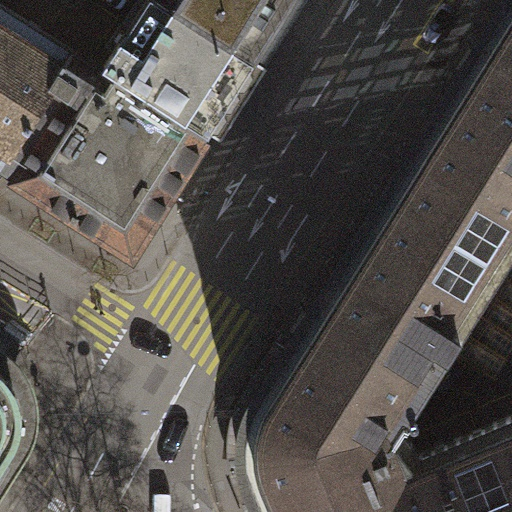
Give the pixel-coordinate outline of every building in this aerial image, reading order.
[(147,0),(103,69),(208,136),(213,128),(220,128),(228,115),(226,108),(232,107),(241,93),(239,88),(245,87),(255,72),(252,68),(257,60),(163,0),(147,0)] [(294,0),(163,0),(257,60),(294,0)] [(511,0),(506,0),(481,41),(511,59),(511,0)] [(0,169),(22,134),(39,145),(49,146),(59,139),(66,130),(72,121),(75,110),(75,97),(87,78),(67,66),(76,52),(77,51),(41,28),(42,26),(31,19),(29,21),(0,2),(0,169)] [(511,59),(481,41),(315,304),(375,343),(391,317),(450,354),(511,256),(511,59)] [(133,256),(208,136),(103,69),(76,52),(67,66),(87,78),(75,97),(75,110),(72,121),(66,130),(59,139),(49,146),(39,145),(22,134),(0,169),(16,178),(15,180),(133,256)] [(445,511),(421,452),(404,428),(450,354),(391,317),(375,343),(315,304),(257,395),(249,411),(244,426),(242,439),(242,456),(245,474),(260,511),(445,511)] [(16,395),(13,386),(4,375),(0,371),(0,465),(11,448),(16,438),(18,430),(20,421),(20,413),(19,403),(16,395)] [(511,511),(511,415),(421,452),(445,511),(511,511)]
